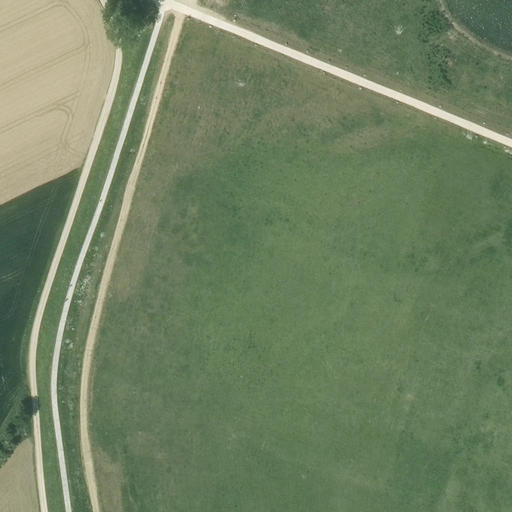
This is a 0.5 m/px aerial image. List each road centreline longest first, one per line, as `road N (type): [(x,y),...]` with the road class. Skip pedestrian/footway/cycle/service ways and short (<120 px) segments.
road 1 (track): [(44,511),(31,343),(118,61),(102,0)]
road 2 (track): [(180,5),(85,361),(96,511)]
